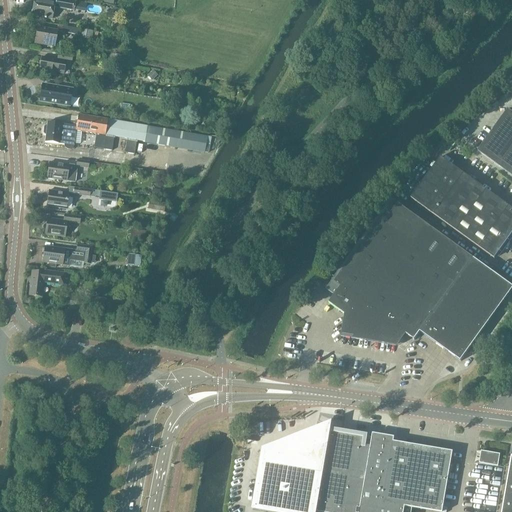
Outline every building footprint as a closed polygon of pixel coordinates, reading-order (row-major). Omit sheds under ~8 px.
[(34,5),(32,16),(44,18),(44,19),(46,20),(46,19),(51,20),(54,8),(54,3),(39,0),(38,6),(34,5)] [(75,2),(62,0),(54,0),(54,3),(54,8),(73,11),(75,2)] [(78,29),(63,27),(62,33),(77,36),(78,29)] [(37,28),(34,44),(54,47),(57,32),(37,28)] [(39,71),(46,72),(45,75),(56,77),(57,74),(63,75),(65,62),(71,63),(72,57),(58,55),(57,60),(41,58),(39,71)] [(39,102),(69,107),(72,90),(42,85),(39,102)] [(478,151),(503,169),(508,162),(511,165),(511,112),(508,110),(478,151)] [(148,127),(108,120),(78,115),(76,127),(47,123),(47,126),(45,126),(44,127),(43,133),(44,135),(46,135),(45,142),(64,145),(64,146),(65,148),(65,149),(66,149),(68,150),(69,150),(70,150),(72,149),(73,148),(73,146),(75,134),(75,131),(105,136),(105,135),(145,142),(145,143),(204,153),(207,137),(148,127)] [(106,137),(103,150),(111,151),(113,139),(106,137)] [(126,141),(124,153),(134,155),(136,143),(126,141)] [(412,197),(411,199),(495,259),(511,235),(511,208),(441,158),(419,188),(416,186),(410,195),(412,197)] [(47,179),(67,181),(68,173),(73,173),(74,166),(49,163),(47,179)] [(49,191),(46,207),(66,210),(68,197),(76,198),(76,195),(94,198),(95,196),(99,197),(99,192),(69,188),(68,194),(49,191)] [(346,315),(342,337),(397,346),(406,334),(414,341),(420,332),(461,362),(511,290),(511,286),(391,200),(332,281),(341,287),(329,303),(346,315)] [(47,219),(45,235),(64,238),(67,223),(79,225),(80,219),(64,216),(63,222),(47,219)] [(45,247),(42,263),(69,266),(70,258),(84,260),(84,264),(90,264),(90,263),(94,264),(95,257),(91,257),(92,247),(77,245),(76,251),(45,247)] [(32,272),(29,296),(42,298),(43,283),(63,286),(65,274),(44,271),(44,273),(32,272)] [(63,301),(62,306),(85,311),(87,300),(71,297),(70,303),(63,301)] [(317,471),(312,470),(263,461),(256,502),(315,511),(401,511),(403,506),(436,511),(442,511),(452,453),(393,443),(394,440),(393,437),(392,434),(389,432),(385,431),(381,430),(378,431),(375,433),(374,435),(373,437),(373,439),(328,432),(323,462),(322,467),(318,466),(317,471)] [(500,455),(481,452),(479,463),(498,467),(500,455)] [(502,511),(511,511),(511,456),(511,457),(502,511)]
